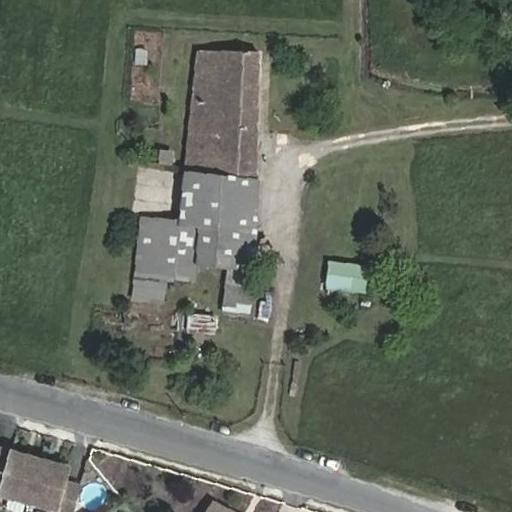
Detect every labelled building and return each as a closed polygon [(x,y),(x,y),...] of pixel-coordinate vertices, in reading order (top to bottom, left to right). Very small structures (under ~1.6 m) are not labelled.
[(254,230),(259,53),(210,52),(207,89),(196,89),(188,159),(183,222),(143,219),(134,294),(155,296),(157,276),(194,279),(195,263),(198,225),(254,230)] [(171,162),(172,153),(162,152),(161,161),(171,162)] [(231,266),(251,268),(254,230),(198,225),(195,263),(231,266)] [(231,266),(226,312),(246,313),(251,268),(231,266)] [(324,273),(323,289),(364,292),(366,276),(324,273)] [(270,320),(272,291),(258,289),(255,319),(270,320)] [(188,329),(216,331),(218,317),(189,316),(188,329)] [(0,479),(6,482),(2,495),(63,511),(74,511),(82,486),(68,483),(72,468),(0,448),(0,479)] [(230,511),(209,501),(202,511),(230,511)]
